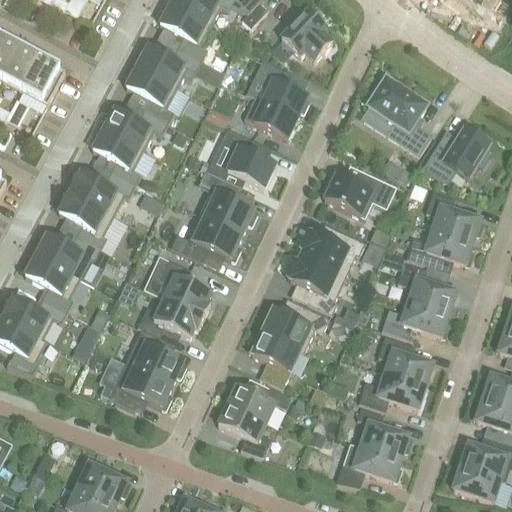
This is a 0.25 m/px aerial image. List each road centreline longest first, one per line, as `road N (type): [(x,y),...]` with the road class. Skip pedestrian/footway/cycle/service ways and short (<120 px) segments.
road 1 (residential): [(383,10),(167,470)]
road 2 (residential): [(511,220),(415,511)]
road 3 (residential): [(167,470),(0,409)]
road 4 (residential): [(511,102),(383,10)]
road 5 (residential): [(42,186),(102,76)]
road 6 (residential): [(281,511),(167,470)]
